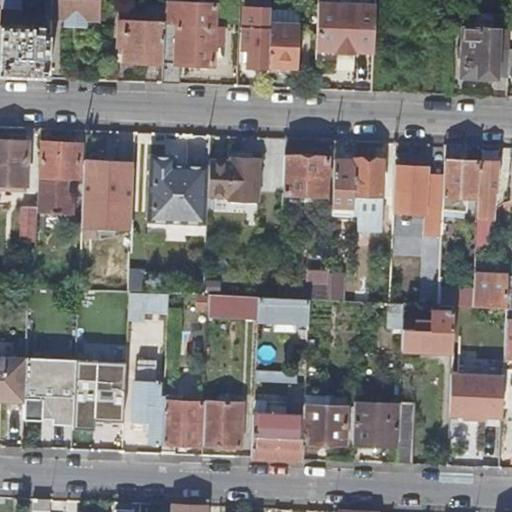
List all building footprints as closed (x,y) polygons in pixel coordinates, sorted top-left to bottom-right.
[(19,0),(0,0),(0,1),(0,7),(19,8),(19,0)] [(85,19),(100,20),(100,0),(50,0),(50,18),(64,18),(64,25),(85,26),(85,19)] [(373,52),(375,4),(318,1),(316,50),(336,51),(336,54),(354,54),(354,52),(373,52)] [(164,24),(163,63),(162,84),(180,85),(181,64),(213,65),(214,45),(223,45),(224,28),(215,28),(216,5),(165,3),(164,24)] [(270,9),(270,25),(299,27),(300,11),(270,9)] [(125,62),(163,63),(164,24),(120,22),(119,46),(125,47),(125,62)] [(0,77),(48,79),(49,34),(43,34),(43,27),(0,25),(0,77)] [(270,30),(268,66),(277,67),(276,73),(289,73),(289,67),(298,67),(299,27),(270,25),(270,30)] [(508,77),(508,73),(509,54),(497,54),(497,49),(509,49),(510,29),(465,27),(463,75),(508,77)] [(268,68),(268,66),(270,30),(244,28),(243,49),(248,49),(247,67),(268,68)] [(132,216),(135,133),(117,132),(116,164),(111,164),(109,215),(132,216)] [(0,140),(0,190),(23,192),(24,185),(25,185),(27,142),(0,140)] [(38,179),(37,209),(37,215),(73,216),(74,194),(68,194),(69,180),(79,180),(80,145),(41,143),(39,179),(38,179)] [(327,196),(328,158),(286,156),(285,194),(302,195),(302,200),(308,200),(308,195),(327,196)] [(148,222),(206,225),(207,194),(209,168),(172,167),(172,158),(150,157),(148,222)] [(229,161),(209,161),(209,168),(207,194),(228,195),(228,200),(257,201),(259,157),(236,157),(236,162),(229,161)] [(354,162),(334,161),(332,205),(353,206),(353,194),(381,195),(382,161),(354,160),(354,162)] [(467,197),(476,197),(477,183),(478,163),(444,161),(443,196),(452,196),(451,211),(467,211),(467,197)] [(497,162),(480,161),(479,183),(477,183),(476,197),(474,273),(480,273),(481,248),(489,249),(490,226),(492,219),(493,193),(495,189),(495,184),(496,184),(497,162)] [(394,211),(425,212),(427,175),(395,174),(394,211)] [(391,234),(392,217),(392,208),(375,208),(375,233),(391,234)] [(35,244),(37,215),(37,209),(22,209),(21,243),(35,244)] [(404,217),(392,217),(391,234),(391,235),(404,236),(404,217)] [(420,252),(440,253),(441,222),(421,222),(420,252)] [(79,291),(95,291),(129,293),(130,271),(130,257),(80,256),(79,291)] [(145,272),(130,271),(129,293),(144,293),(145,272)] [(486,276),(474,275),(473,289),(485,289),(486,276)] [(485,289),(473,289),(472,307),(506,308),(507,292),(507,277),(486,276),(485,289)] [(279,285),(278,299),(308,300),(319,300),(328,301),(329,287),(279,285)] [(470,305),(471,288),(445,287),(445,304),(470,305)] [(92,362),(95,291),(79,291),(76,368),(87,368),(87,362),(92,362)] [(168,294),(144,293),(129,293),(128,324),(143,325),(143,312),(168,313),(168,294)] [(250,309),(250,298),(209,296),(208,307),(250,309)] [(308,300),(278,299),(259,298),(258,320),(307,322),(308,300)] [(318,327),(319,300),(308,300),(307,322),(307,327),(318,327)] [(74,303),(32,302),(32,319),(73,321),(74,303)] [(402,349),(452,351),(453,311),(432,310),(432,320),(403,319),(402,349)] [(26,357),(0,356),(0,395),(6,396),(6,401),(24,401),(26,357)] [(137,361),(136,381),(155,381),(156,362),(137,361)] [(87,368),(76,368),(75,378),(120,379),(121,370),(87,368)] [(258,381),(296,382),(296,372),(258,371),(258,381)] [(502,416),(504,376),(451,374),(449,414),(463,415),(463,417),(485,418),(485,416),(502,416)] [(147,443),(162,443),(164,400),(164,395),(159,395),(160,381),(155,381),(136,381),(135,380),(133,421),(148,421),(147,443)] [(98,431),(117,431),(119,398),(91,397),(91,402),(84,402),(81,438),(98,438),(98,431)] [(162,443),(162,453),(175,454),(175,444),(203,445),(204,402),(164,400),(162,443)] [(204,401),(204,402),(203,445),(240,446),(242,402),(204,401)] [(399,401),(399,405),(397,446),(397,463),(412,464),(415,401),(399,401)] [(353,444),(397,446),(399,405),(354,403),(353,444)] [(347,406),(304,404),(304,417),(303,441),(345,443),(347,406)] [(302,459),(303,441),(304,417),(281,416),(281,408),(276,408),(276,407),(272,407),(272,408),(266,407),(266,415),(254,415),(252,457),(302,459)] [(34,511),(50,511),(51,499),(35,498),(34,511)]
